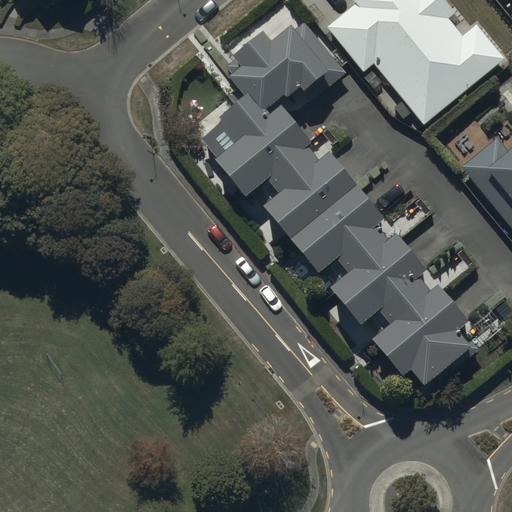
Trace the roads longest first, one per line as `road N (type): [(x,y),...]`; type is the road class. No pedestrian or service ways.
road 1 (residential): [(357,441),(206,249),(88,74)]
road 2 (residential): [(381,128),(511,277)]
road 3 (residential): [(357,441),(395,421),(438,423),(474,447)]
road 4 (residential): [(186,0),(88,74)]
